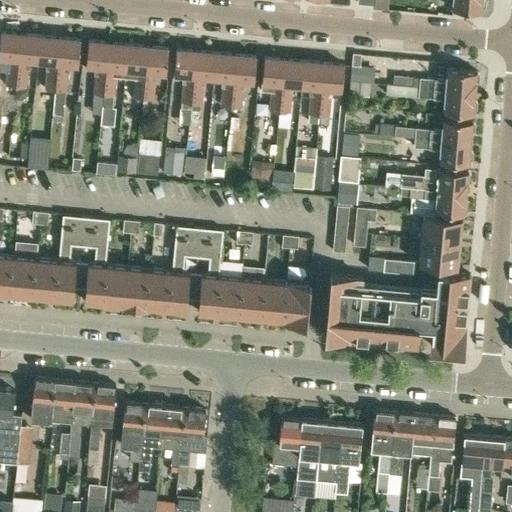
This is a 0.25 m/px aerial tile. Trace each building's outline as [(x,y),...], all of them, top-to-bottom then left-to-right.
[(481,10),(481,0),(451,0),(451,8),(481,10)] [(15,101),(16,85),(22,33),(1,31),(0,42),(0,55),(7,56),(7,65),(8,65),(5,100),(15,101)] [(22,33),(16,85),(26,86),(27,67),(29,67),(30,59),(40,60),(42,35),(22,33)] [(45,87),(55,88),(60,37),(42,35),(40,60),(46,60),(45,69),(47,69),(45,87)] [(80,38),(60,37),(55,88),(65,89),(66,71),(67,71),(68,62),(78,63),(80,38)] [(94,92),(104,93),(110,41),(89,39),(86,64),(95,64),(94,74),(96,74),(94,92)] [(118,67),(126,68),(129,43),(110,41),(104,93),(103,100),(103,105),(113,106),(116,75),(117,75),(118,67)] [(132,96),(143,97),(148,45),(129,43),(126,68),(134,68),(133,77),(134,77),(132,96)] [(169,47),(148,45),(143,97),(153,98),(155,79),(156,79),(157,71),(166,71),(169,47)] [(177,48),(174,72),(183,73),(182,82),(183,83),(182,100),(181,107),(182,107),(181,119),(190,120),(191,108),(192,101),(197,50),(177,48)] [(197,50),(192,101),(199,102),(202,102),(203,84),(205,84),(205,75),(214,76),(216,51),(197,50)] [(221,104),(231,105),(236,53),(216,51),(214,76),(222,77),(221,86),(223,86),(221,104)] [(361,53),(352,52),(351,64),(360,65),(361,53)] [(256,55),(236,53),(231,105),(241,106),(243,87),(244,88),(245,79),(254,80),(256,55)] [(269,109),(279,110),(285,58),(265,56),(262,89),(271,90),(269,109)] [(285,58),(279,110),(289,111),(291,92),(293,93),(294,84),(302,85),(304,60),(285,58)] [(309,113),(319,114),(324,62),(304,60),(302,85),(310,86),(309,94),(310,94),(309,113)] [(344,64),(324,62),(319,114),(329,115),(330,96),(332,96),(332,87),(342,88),(344,64)] [(44,87),(45,63),(37,63),(36,87),(44,87)] [(418,86),(474,91),(476,70),(446,67),(445,79),(419,76),(418,86)] [(413,86),(414,76),(395,74),(394,84),(413,86)] [(474,91),(418,86),(413,86),(394,84),(389,84),(388,94),(443,98),(442,110),(472,112),(474,91)] [(17,85),(15,98),(22,99),(28,94),(28,87),(17,85)] [(64,97),(54,96),(53,106),(52,120),(61,121),(64,97)] [(191,108),(190,120),(197,121),(198,109),(191,108)] [(239,116),(231,115),(230,128),(238,128),(239,116)] [(378,133),(414,136),(470,141),(472,120),(442,117),(441,129),(379,124),(378,133)] [(359,134),(343,133),(341,153),(357,155),(359,134)] [(468,162),(470,141),(414,136),(413,145),(439,148),(438,159),(468,162)] [(29,142),(13,140),(11,156),(27,158),(29,142)] [(183,150),(165,148),(163,172),(181,173),(183,150)] [(159,153),(139,151),(137,172),(157,174),(159,153)] [(117,154),(117,161),(116,170),(136,172),(137,156),(117,154)] [(295,155),(294,170),(293,181),(293,186),(313,188),(314,172),(315,156),(295,155)] [(360,156),(340,155),(338,180),(358,181),(360,156)] [(73,157),(72,169),(80,170),(81,158),(73,157)] [(223,175),(223,167),(212,166),(211,174),(223,175)] [(400,186),(410,187),(466,190),(467,182),(470,180),(470,174),(468,172),(468,169),(438,166),(438,167),(426,166),(426,174),(402,172),(400,186)] [(271,187),(291,188),(292,168),(272,167),(271,187)] [(271,185),(272,173),(250,171),(249,183),(271,185)] [(314,172),(313,188),(331,189),(332,174),(314,172)] [(359,183),(339,181),(336,202),(357,204),(359,183)] [(464,212),(466,190),(410,187),(409,196),(436,198),(435,210),(464,212)] [(344,251),(349,206),(337,205),(333,250),(344,251)] [(353,244),(365,245),(367,219),(375,220),(376,208),(357,206),(353,244)] [(32,223),(39,223),(41,211),(33,210),(32,223)] [(41,211),(39,223),(47,224),(48,212),(41,211)] [(73,286),(79,287),(82,261),(70,259),(71,243),(83,245),(86,216),(63,213),(58,258),(55,297),(71,299),(73,286)] [(421,238),(460,241),(462,218),(423,214),(421,238)] [(86,216),(83,245),(95,246),(94,262),(82,261),(79,287),(86,288),(85,300),(101,302),(104,263),(105,263),(110,218),(86,216)] [(132,220),(124,219),(123,231),(130,232),(132,220)] [(132,220),(130,232),(138,233),(139,221),(132,220)] [(161,235),(162,223),(154,222),(153,234),(161,235)] [(193,298),(195,271),(183,270),(184,254),(196,255),(198,226),(176,224),(172,269),(173,269),(169,308),(185,310),(186,297),(193,298)] [(198,226),(196,255),(208,256),(207,272),(195,271),(193,298),(199,298),(198,311),(215,313),(219,274),(223,229),(198,226)] [(244,243),(245,231),(237,230),(236,242),(244,243)] [(252,243),(253,231),(245,231),(244,243),(252,243)] [(282,246),(289,247),(290,235),(283,234),(282,246)] [(297,248),(298,236),(290,235),(289,247),(297,248)] [(457,265),(460,241),(421,238),(418,261),(457,265)] [(13,254),(0,252),(0,292),(9,293),(13,254)] [(9,293),(32,295),(36,256),(13,254),(9,293)] [(58,258),(36,256),(32,295),(55,297),(58,258)] [(414,260),(384,257),(383,270),(412,273),(414,260)] [(123,304),(127,265),(105,263),(104,263),(101,302),(123,304)] [(150,267),(127,265),(123,304),(146,306),(150,267)] [(172,269),(150,267),(146,306),(169,308),(173,269),(172,269)] [(436,288),(420,286),(362,281),(362,276),(330,273),(324,335),(416,344),(418,324),(432,326),(430,345),(463,348),(470,273),(437,270),(436,288)] [(241,276),(219,274),(215,313),(238,315),(241,276)] [(264,278),(241,276),(238,315),(260,317),(264,278)] [(287,280),(264,278),(260,317),(283,319),(287,280)] [(306,321),(310,282),(287,280),(283,319),(306,321)] [(50,420),(51,417),(54,378),(34,376),(30,419),(50,420)] [(54,378),(51,417),(50,420),(70,422),(74,379),(54,378)] [(81,423),(90,424),(94,381),(74,379),(70,422),(69,432),(69,436),(80,437),(81,423)] [(94,381),(90,424),(88,447),(97,448),(100,422),(111,423),(112,411),(115,383),(94,381)] [(0,460),(16,462),(20,414),(12,414),(14,389),(0,387),(0,460)] [(130,459),(139,459),(144,402),(124,400),(121,428),(122,428),(120,444),(131,445),(130,459)] [(162,432),(165,404),(144,402),(139,459),(138,468),(149,469),(151,446),(160,447),(162,432)] [(178,472),(181,445),(185,406),(165,404),(162,432),(160,447),(172,448),(170,471),(178,472)] [(205,451),(207,435),(202,435),(205,408),(185,406),(181,445),(178,472),(177,483),(186,484),(188,466),(187,466),(187,463),(188,463),(190,450),(205,451)] [(386,492),(388,472),(390,450),(394,411),(373,409),(370,448),(379,449),(377,466),(378,466),(375,491),(386,492)] [(394,411),(390,450),(388,472),(400,473),(402,451),(411,452),(415,413),(394,411)] [(411,453),(431,455),(435,415),(415,413),(411,452),(411,453)] [(431,455),(430,468),(429,474),(439,475),(440,461),(451,462),(453,441),(454,416),(435,415),(431,455)] [(296,465),(297,456),(301,418),(281,416),(279,442),(273,442),(271,463),(296,465)] [(322,419),(301,418),(297,456),(296,465),(295,474),(296,474),(296,477),(315,479),(318,447),(322,419)] [(336,481),(338,460),(342,421),(322,419),(318,447),(315,479),(336,481)] [(362,423),(342,421),(338,460),(336,481),(335,491),(346,492),(349,461),(358,462),(362,423)] [(67,452),(69,436),(69,432),(61,432),(59,451),(67,452)] [(477,511),(477,503),(484,435),(464,433),(460,477),(471,478),(469,502),(468,510),(477,511)] [(502,464),(504,437),(484,435),(477,503),(477,511),(476,511),(489,511),(494,475),(490,474),(491,463),(502,464)] [(510,477),(511,477),(511,437),(504,437),(502,464),(511,465),(510,477)] [(428,487),(429,474),(430,468),(419,467),(417,486),(428,487)] [(103,511),(105,496),(88,494),(85,511),(103,511)] [(263,495),(261,511),(291,511),(293,498),(263,495)] [(45,496),(42,511),(60,511),(62,498),(45,496)] [(27,497),(25,511),(40,511),(41,499),(27,497)] [(133,511),(135,499),(115,497),(114,508),(108,508),(107,511),(133,511)] [(78,511),(80,499),(64,498),(62,511),(78,511)] [(11,511),(13,501),(0,499),(0,511),(11,511)] [(155,511),(156,501),(135,499),(133,511),(153,511),(155,511)]
